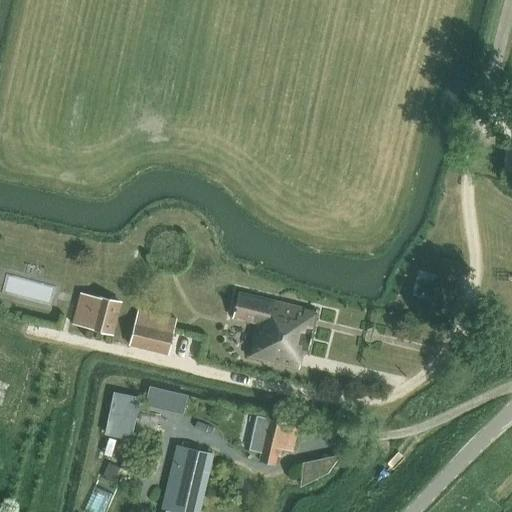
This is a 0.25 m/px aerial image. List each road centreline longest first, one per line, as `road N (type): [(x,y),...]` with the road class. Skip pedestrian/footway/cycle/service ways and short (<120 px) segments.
road 1 (unclassified): [(510,0),(468,172)]
road 2 (tertiary): [(410,511),(511,411)]
